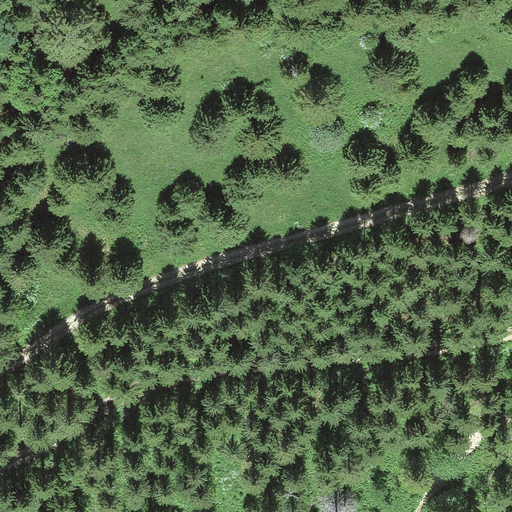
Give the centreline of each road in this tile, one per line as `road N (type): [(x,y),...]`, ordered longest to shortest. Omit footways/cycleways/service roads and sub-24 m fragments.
road 1 (track): [(511,179),(187,268),(136,287),(0,367)]
road 2 (track): [(511,331),(441,349),(187,373),(116,400),(82,427),(0,465)]
